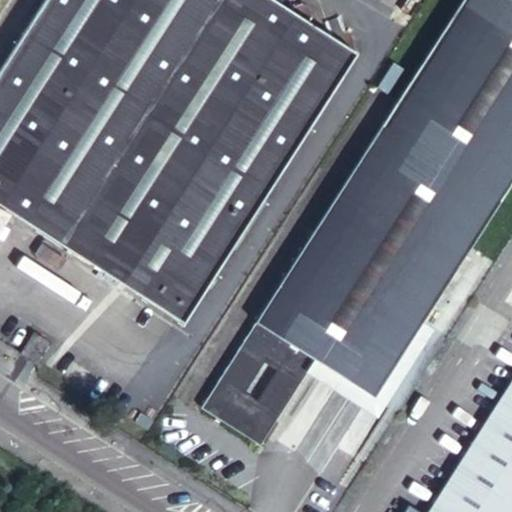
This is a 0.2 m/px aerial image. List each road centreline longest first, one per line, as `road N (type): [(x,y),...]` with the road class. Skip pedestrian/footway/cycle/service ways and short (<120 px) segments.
road 1 (unknown): [(511,278),(367,511)]
road 2 (unclassified): [(172,511),(0,401)]
